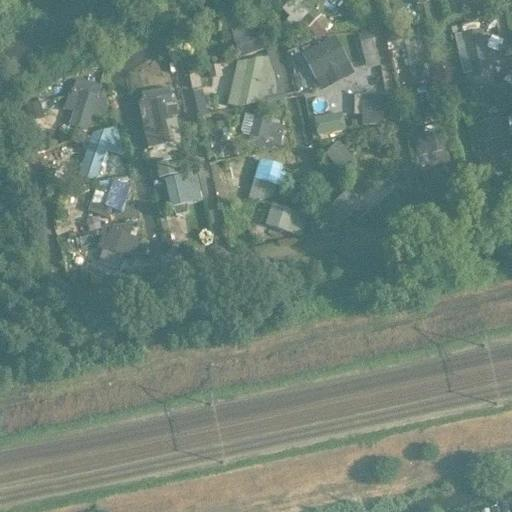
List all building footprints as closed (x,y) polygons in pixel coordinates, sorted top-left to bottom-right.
[(294,16),(308,31),(320,19),(306,5),(294,16)] [(254,36),(248,20),(229,27),(234,43),(254,36)] [(486,58),(479,25),(462,28),(470,62),(486,58)] [(428,68),(422,39),(404,43),(411,72),(428,68)] [(304,63),(318,78),(330,67),(316,52),(304,63)] [(245,74),(240,94),(255,99),(261,79),(245,74)] [(87,134),(97,99),(80,94),(78,101),(71,98),(66,112),(75,114),(70,129),(87,134)] [(315,110),(329,124),(341,113),(327,98),(315,110)] [(168,120),(177,119),(175,108),(166,110),(164,102),(143,107),(147,126),(143,127),(145,138),(171,132),(168,120)] [(280,150),(284,131),(271,128),(272,123),(256,119),(248,149),(263,153),(265,148),(280,150)] [(483,124),(488,144),(503,141),(499,121),(483,124)] [(96,185),(107,152),(122,157),(116,131),(92,137),(79,178),(96,185)] [(447,163),(441,134),(417,139),(421,159),(430,157),(432,166),(447,163)] [(325,157),(339,172),(351,161),(337,146),(325,157)] [(292,179),(281,176),(283,170),(261,163),(255,183),(277,189),(277,188),(288,191),(292,179)] [(121,215),(128,196),(98,185),(88,214),(109,222),(113,212),(121,215)] [(166,191),(171,211),(186,207),(182,188),(166,191)] [(335,205),(349,220),(361,208),(347,193),(335,205)] [(301,239),(307,220),(272,209),(266,228),(301,239)] [(134,263),(140,244),(129,240),(133,227),(103,230),(100,238),(103,239),(99,252),(103,253),(99,266),(119,272),(123,260),(134,263)]
